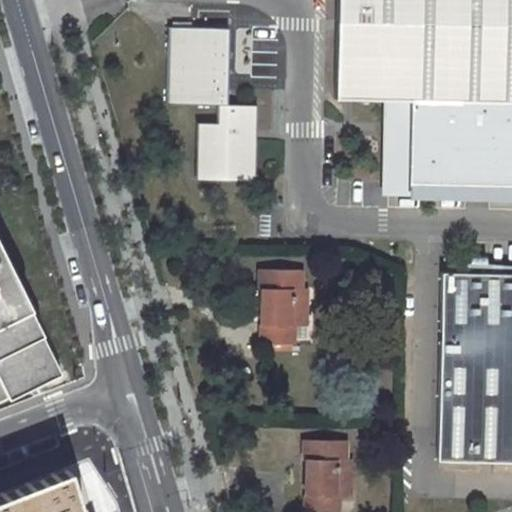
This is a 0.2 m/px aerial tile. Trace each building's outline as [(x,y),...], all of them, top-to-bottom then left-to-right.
[(511,0),(338,0),(337,98),(395,99),(395,184),(511,185),(511,0)] [(202,123),(201,177),(262,177),(262,103),(226,103),(231,28),(170,25),(166,102),(196,103),(221,103),(220,123),(202,123)] [(0,402),(60,373),(0,251),(0,402)] [(302,290),(302,270),(258,269),(257,289),(262,288),(260,345),(294,346),(294,337),(304,337),(304,325),(307,325),(307,290),(302,290)] [(511,270),(435,269),(430,455),(511,457),(511,270)] [(347,441),(303,440),(302,457),(305,457),(304,511),(338,511),(339,495),(351,495),(352,460),(347,460),(347,441)] [(0,487),(0,511),(79,511),(65,462),(0,487)]
